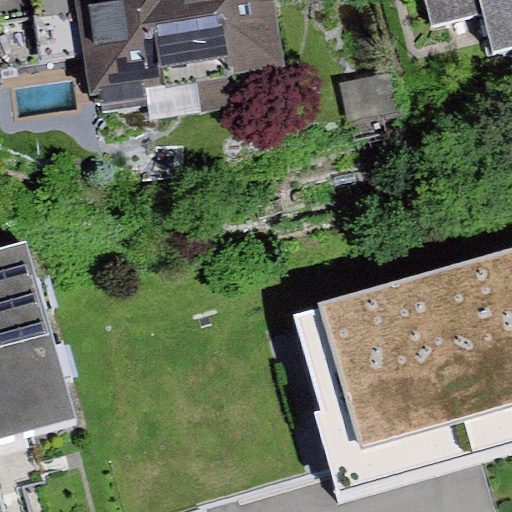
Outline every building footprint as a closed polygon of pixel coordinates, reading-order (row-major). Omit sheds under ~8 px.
[(78,0),(94,95),(101,94),(104,116),(152,108),(149,91),(198,83),(203,113),(294,99),(277,0),(78,0)] [(511,0),(406,0),(416,43),(467,32),(475,71),(511,63),(511,0)] [(393,74),(342,86),(350,121),(401,109),(393,74)] [(30,251),(0,259),(0,511),(1,511),(0,506),(0,459),(81,437),(30,251)] [(401,292),(297,322),(326,423),(315,427),(327,467),(337,503),(511,453),(511,264),(447,283),(451,297),(407,309),(401,292)]
